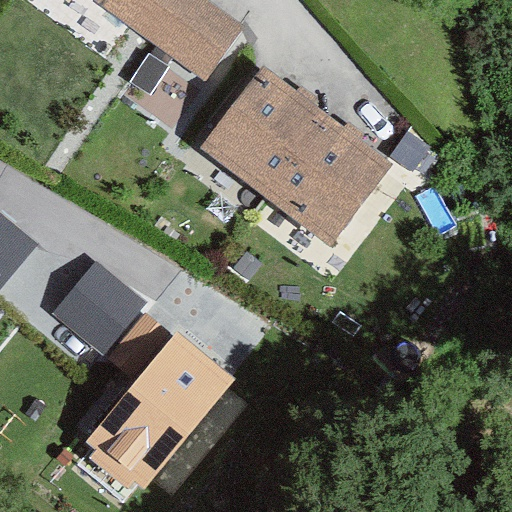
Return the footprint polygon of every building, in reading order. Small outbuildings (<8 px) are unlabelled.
[(97,0),(209,83),(241,40),(187,0),(97,0)] [(401,199),(270,98),(205,181),(337,282),(401,199)] [(0,288),(31,250),(0,225),(0,288)] [(52,306),(99,352),(146,304),(98,258),(52,306)] [(234,380),(177,334),(89,442),(146,489),(234,380)]
